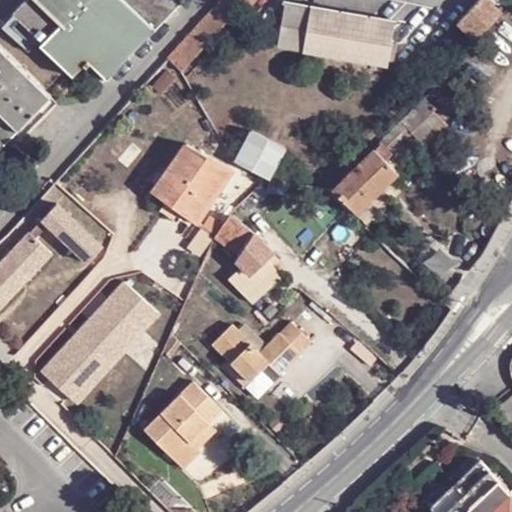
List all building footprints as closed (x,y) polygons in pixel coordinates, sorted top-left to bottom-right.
[(184,2),(181,0),(28,0),(14,15),(44,44),(42,46),(74,77),(89,62),(108,80),(156,30),(184,2)] [(248,0),(222,0),(168,59),(182,72),(248,0)] [(479,39),(503,15),(488,0),(480,0),(459,23),(477,41),(479,39)] [(304,50),(311,9),(293,6),(286,46),(304,50)] [(396,24),(311,9),(304,50),(389,65),(396,24)] [(0,37),(0,102),(27,128),(60,92),(0,37)] [(387,162),(400,149),(417,132),(435,114),(438,111),(426,99),(334,192),(358,216),(399,174),(387,162)] [(0,102),(0,130),(13,142),(27,128),(0,102)] [(435,114),(417,132),(430,144),(447,126),(435,114)] [(391,131),(377,118),(359,135),(373,148),(391,131)] [(236,162),(270,179),(287,149),(254,131),(236,162)] [(234,170),(186,145),(152,193),(167,204),(196,224),(234,170)] [(55,207),(0,266),(0,310),(51,256),(34,241),(47,227),(88,264),(101,248),(55,207)] [(333,232),(322,223),(306,209),(286,232),(313,255),(333,232)] [(253,230),(231,215),(215,238),(239,256),(257,233),(253,230)] [(327,218),(322,223),(333,232),(313,255),(326,267),(351,239),(327,218)] [(276,253),(257,233),(239,256),(236,260),(242,266),(230,278),(251,301),(280,275),(267,260),(276,253)] [(125,284),(44,374),(78,405),(159,315),(125,284)] [(232,364),(253,385),(271,367),(283,378),(315,345),(294,324),(264,356),(235,327),(215,347),(232,364)] [(249,389),(253,385),(232,364),(227,368),(249,389)] [(205,456),(203,454),(196,447),(215,428),(212,426),(225,413),(196,385),(148,434),(188,474),(205,456)] [(196,447),(203,454),(222,436),(215,428),(196,447)] [(511,511),(511,490),(484,461),(435,507),(439,511),(511,511)]
